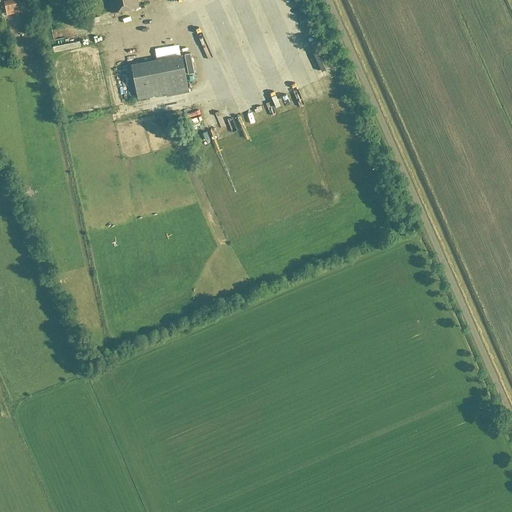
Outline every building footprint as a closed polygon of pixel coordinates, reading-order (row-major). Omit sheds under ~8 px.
[(12,0),(3,2),(5,10),(24,6),(22,0),(12,0)] [(107,0),(110,13),(138,7),(136,0),(107,0)] [(240,12),(199,29),(219,75),(260,58),(240,12)] [(81,39),(54,45),(55,52),(82,47),(81,39)] [(180,56),(131,65),(138,99),(187,89),(180,56)] [(209,137),(201,140),(205,150),(213,147),(209,137)]
